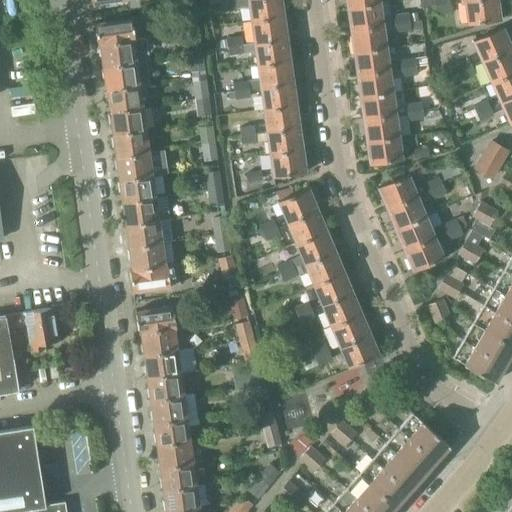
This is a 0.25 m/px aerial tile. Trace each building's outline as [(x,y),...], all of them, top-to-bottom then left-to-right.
[(91,0),(92,3),(93,9),(109,7),(108,1),(114,0),(91,0)] [(283,15),(281,0),(233,0),(222,2),(223,10),(248,6),(249,19),(283,15)] [(497,0),(468,0),(465,1),(466,12),(468,23),(470,23),(500,18),(497,0)] [(381,2),(347,6),(350,29),(409,21),(407,12),(383,16),(381,2)] [(450,3),(435,5),(436,13),(452,11),(450,3)] [(417,11),(407,12),(409,21),(418,19),(417,11)] [(197,12),(183,14),(185,33),(199,31),(197,12)] [(286,37),(283,15),(249,19),(253,43),(286,37)] [(132,18),(94,23),(98,45),(99,45),(135,39),(132,18)] [(418,19),(409,21),(410,29),(419,28),(423,27),(421,20),(421,19),(418,19)] [(409,21),(350,29),(354,51),(387,46),(386,33),(410,29),(409,21)] [(482,60),(511,46),(502,26),(472,39),(482,60)] [(200,35),(186,37),(188,53),(202,51),(200,35)] [(226,37),(227,38),(227,39),(228,46),(243,44),(242,35),(226,37)] [(286,37),(253,43),(243,44),(228,46),(229,54),(254,51),(256,64),(290,59),(286,37)] [(100,47),(98,47),(99,56),(101,56),(102,66),(146,59),(143,38),(135,39),(99,45),(100,47)] [(387,46),(354,51),(357,73),(391,69),(400,67),(415,65),(414,57),(401,59),(401,57),(389,59),(387,46)] [(511,47),(511,46),(482,60),(491,81),(511,70),(511,47)] [(202,51),(188,53),(191,71),(205,69),(202,51)] [(427,55),(414,57),(415,65),(428,63),(427,55)] [(454,64),(457,71),(471,65),(468,57),(454,64)] [(103,70),(101,70),(102,79),(104,78),(106,88),(140,83),(149,82),(146,59),(102,66),(103,70)] [(290,59),(256,64),(258,78),(233,81),(234,90),(249,88),(259,87),(293,82),(290,59)] [(415,65),(400,67),(401,77),(417,74),(415,65)] [(475,73),(471,65),(457,71),(461,79),(475,73)] [(205,69),(191,71),(192,81),(206,79),(205,69)] [(391,69),(357,73),(360,96),(394,91),(391,69)] [(511,70),(491,81),(500,102),(511,96),(511,70)] [(206,79),(192,81),(194,98),(208,96),(206,79)] [(293,82),(259,87),(262,109),(296,104),(293,82)] [(106,92),(104,93),(106,101),(107,101),(109,110),(143,105),(140,83),(106,88),(106,92)] [(250,97),(249,88),(234,90),(229,91),(230,99),(250,97)] [(394,91),(360,96),(363,118),(395,114),(408,112),(422,110),(421,101),(396,105),(394,91)] [(466,95),(455,101),(457,105),(468,100),(466,95)] [(208,96),(194,98),(197,117),(211,115),(208,96)] [(511,121),(511,96),(500,102),(510,123),(511,121)] [(486,98),(472,105),(476,113),(490,107),(486,98)] [(296,104),(262,109),(265,131),(299,126),(296,104)] [(109,115),(108,115),(109,124),(111,124),(112,133),(146,128),(143,105),(109,110),(109,115)] [(472,105),(458,111),(462,120),(476,113),(472,105)] [(490,107),(476,113),(479,120),(493,114),(490,107)] [(422,110),(408,112),(410,120),(423,118),(422,110)] [(395,114),(363,118),(366,141),(399,136),(395,114)] [(201,143),(214,141),(212,125),(198,127),(201,143)] [(239,127),(240,134),(255,132),(254,125),(239,127)] [(302,149),(299,126),(265,131),(255,132),(240,134),(241,143),(268,139),(269,153),(302,149)] [(113,137),(111,138),(112,147),(114,146),(115,155),(150,150),(146,128),(112,133),(113,137)] [(399,136),(366,141),(369,163),(412,157),(428,155),(427,146),(401,150),(399,136)] [(493,140),(478,167),(494,176),(509,149),(493,140)] [(217,159),(214,141),(201,143),(203,161),(217,159)] [(305,171),(302,149),(269,153),(273,175),(305,171)] [(116,160),(114,160),(115,169),(117,169),(118,179),(153,173),(150,150),(115,155),(116,160)] [(262,179),(262,178),(261,169),(245,171),(246,181),(262,179)] [(511,182),(511,179),(511,172),(506,169),(502,177),(511,182)] [(207,188),(221,186),(219,171),(205,173),(207,188)] [(119,182),(117,183),(118,192),(120,191),(122,201),(156,196),(153,173),(118,179),(119,182)] [(408,173),(377,185),(386,206),(417,194),(408,173)] [(417,194),(386,206),(395,228),(426,215),(420,203),(431,198),(445,192),(438,176),(425,182),(428,190),(417,194)] [(498,184),(506,189),(511,182),(502,177),(498,184)] [(224,203),(221,186),(207,188),(210,206),(224,203)] [(287,220),(317,208),(308,187),(278,200),(287,220)] [(475,194),(472,187),(463,190),(467,198),(475,194)] [(122,205),(120,205),(122,214),(123,214),(125,225),(171,218),(167,196),(156,198),(156,196),(122,201),(122,205)] [(485,213),(489,205),(486,203),(481,200),(476,208),(485,213)] [(494,218),(498,210),(489,205),(485,213),(494,218)] [(317,208),(287,220),(295,241),(326,228),(317,208)] [(481,221),(485,213),(476,208),(472,216),(477,219),(481,221)] [(221,216),(212,218),(214,233),(228,231),(225,209),(220,210),(221,216)] [(489,226),(494,218),(485,213),(481,221),(489,226)] [(426,215),(395,228),(404,249),(435,236),(446,232),(449,240),(463,235),(461,232),(466,225),(463,216),(443,224),(431,228),(426,215)] [(125,228),(124,228),(125,237),(127,236),(128,248),(163,243),(174,241),(171,218),(125,225),(125,228)] [(273,218),(259,224),(266,240),(280,233),(273,218)] [(495,229),(489,226),(481,221),(477,219),(472,228),(489,238),(495,229)] [(326,228),(295,241),(301,255),(276,265),(280,272),(335,249),(326,228)] [(483,248),(489,238),(472,228),(466,238),(475,243),(483,248)] [(228,231),(214,233),(217,252),(230,250),(231,250),(228,231)] [(435,236),(404,249),(413,270),(443,257),(435,236)] [(470,251),(475,243),(466,238),(461,246),(470,251)] [(129,250),(127,250),(128,259),(130,259),(131,269),(166,264),(163,243),(128,248),(129,250)] [(479,256),(483,248),(475,243),(470,251),(479,256)] [(466,258),(470,251),(461,246),(457,253),(466,258)] [(335,249),(280,272),(283,280),(308,270),(313,283),(343,270),(335,249)] [(475,263),(479,256),(470,251),(466,258),(475,263)] [(231,254),(218,257),(223,275),(226,274),(229,289),(238,286),(235,272),(236,272),(231,254)] [(511,257),(494,288),(511,298),(511,257)] [(131,269),(129,269),(133,291),(170,286),(181,284),(177,262),(166,264),(131,269)] [(343,270),(313,283),(322,304),(352,291),(343,270)] [(451,285),(455,277),(446,272),(442,280),(451,285)] [(459,290),(464,282),(455,277),(451,285),(459,290)] [(446,293),(451,285),(442,280),(437,288),(446,293)] [(455,298),(459,290),(451,285),(446,293),(455,298)] [(511,298),(494,288),(474,323),(511,344),(511,298)] [(352,291),(322,304),(331,324),(361,312),(352,291)] [(247,315),(242,297),(229,301),(234,318),(247,315)] [(446,307),(442,297),(435,300),(439,310),(446,307)] [(301,322),(315,316),(308,300),(294,306),(301,322)] [(439,310),(435,300),(428,303),(431,313),(439,310)] [(24,312),(5,315),(8,328),(28,325),(32,350),(43,348),(42,343),(58,340),(52,308),(52,306),(31,310),(30,305),(23,307),(24,312)] [(173,306),(135,311),(138,332),(176,326),(173,306)] [(450,316),(446,307),(439,310),(443,319),(450,316)] [(443,319),(439,310),(431,313),(435,322),(443,319)] [(370,332),(361,312),(331,324),(340,345),(370,332)] [(5,315),(0,316),(0,393),(19,390),(8,328),(5,315)] [(254,335),(249,321),(235,325),(239,339),(254,335)] [(511,351),(511,344),(474,323),(454,358),(495,381),(511,351)] [(176,326),(138,332),(138,333),(140,333),(142,343),(140,343),(141,352),(143,352),(143,354),(178,349),(188,347),(185,325),(176,326)] [(379,353),(370,332),(340,345),(348,366),(379,353)] [(240,339),(239,339),(244,357),(258,354),(254,335),(240,339)] [(326,342),(311,348),(315,357),(318,364),(333,358),(326,342)] [(145,365),(143,366),(144,375),(146,374),(146,377),(181,372),(178,349),(143,354),(145,365)] [(315,357),(303,363),(306,370),(318,365),(318,364),(315,357)] [(80,376),(78,366),(78,363),(77,363),(63,366),(66,379),(79,376),(80,376)] [(265,380),(261,366),(247,369),(251,384),(265,380)] [(148,388),(146,388),(148,397),(149,397),(150,399),(184,395),(182,381),(191,380),(190,371),(181,372),(146,377),(148,388)] [(269,398),(265,380),(251,384),(255,402),(269,398)] [(370,402),(376,395),(368,388),(362,395),(370,402)] [(151,410),(150,411),(151,420),(153,419),(153,422),(198,415),(195,393),(184,395),(150,399),(151,410)] [(356,402),(364,409),(370,402),(362,395),(356,402)] [(378,408),(383,402),(376,395),(370,402),(378,408)] [(372,415),(378,408),(370,402),(364,409),(372,415)] [(272,409),(271,409),(258,412),(263,428),(276,425),(272,409)] [(386,442),(423,474),(449,444),(413,412),(386,442)] [(154,433),(153,433),(154,442),(156,442),(156,445),(191,440),(188,424),(199,423),(198,415),(153,422),(154,433)] [(343,432),(349,425),(342,419),(336,425),(343,432)] [(281,442),(276,425),(263,428),(267,446),(281,442)] [(330,432),(338,438),(343,432),(336,425),(330,432)] [(351,438),(357,432),(349,425),(343,432),(351,438)] [(66,511),(65,502),(45,505),(33,426),(0,430),(0,511),(66,511)] [(53,443),(52,433),(51,428),(41,429),(43,445),(53,443)] [(345,445),(351,438),(343,432),(338,438),(345,445)] [(158,456),(156,456),(157,465),(159,464),(159,467),(194,462),(191,440),(156,445),(158,456)] [(423,474),(386,442),(360,472),(396,505),(423,474)] [(318,451),(316,449),(310,444),(305,451),(312,458),(318,451)] [(312,458),(305,451),(299,458),(303,462),(306,464),(312,458)] [(320,464),(326,457),(318,451),(312,458),(320,464)] [(320,464),(312,458),(306,464),(314,471),(320,464)] [(161,478),(159,478),(160,487),(162,487),(162,490),(197,484),(194,462),(159,467),(161,478)] [(259,475),(269,484),(280,471),(270,462),(259,475)] [(389,511),(396,505),(360,472),(333,503),(343,511),(389,511)] [(269,484),(259,475),(247,488),(257,497),(269,484)] [(291,493),(296,486),(289,479),(283,486),(291,493)] [(164,501),(162,501),(164,510),(165,510),(165,511),(200,507),(197,484),(162,490),(164,501)] [(277,493),(285,499),(291,493),(283,486),(277,493)] [(298,499),(304,492),(296,486),(291,493),(298,499)] [(315,491),(308,499),(317,506),(324,498),(315,491)] [(292,506),(298,499),(291,493),(285,499),(292,506)] [(235,502),(227,511),(245,511),(252,504),(247,500),(235,502)] [(343,511),(333,503),(324,511),(343,511)]
